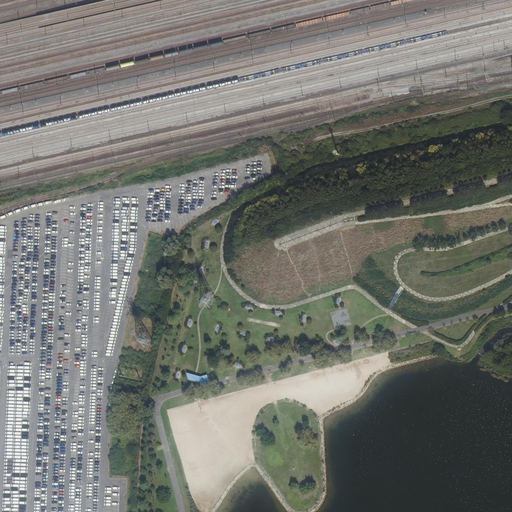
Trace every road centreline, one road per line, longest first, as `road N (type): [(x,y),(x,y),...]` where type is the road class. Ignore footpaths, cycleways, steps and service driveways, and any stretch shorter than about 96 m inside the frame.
road 1 (unknown): [(102,511),(106,381),(146,205)]
road 2 (track): [(287,178),(511,122)]
road 3 (track): [(511,98),(287,147)]
road 4 (unknown): [(7,355),(0,511)]
road 5 (unknown): [(11,217),(128,188),(137,188),(146,205)]
road 6 (unknown): [(11,217),(7,355)]
road 7 (unknown): [(146,205),(185,202),(262,171)]
